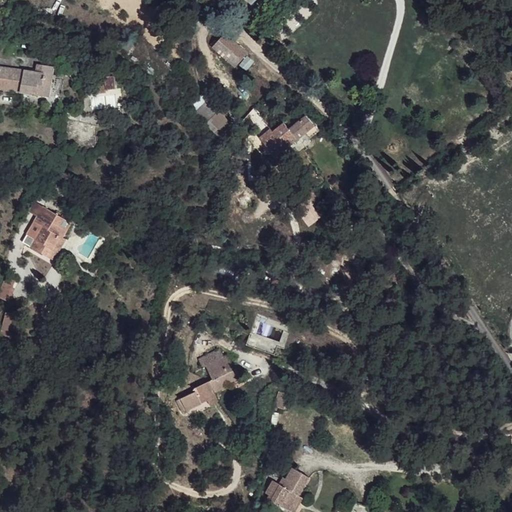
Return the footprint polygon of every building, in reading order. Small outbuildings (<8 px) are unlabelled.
[(248,53),(226,33),(214,46),(236,67),(248,53)] [(36,71),(0,64),(0,86),(48,95),(52,65),(38,63),(36,71)] [(91,92),(115,90),(114,76),(90,78),(91,92)] [(195,113),(222,137),(234,124),(206,100),(195,113)] [(314,122),(305,113),(287,127),(280,120),(269,130),(268,128),(260,135),(276,155),(305,132),(314,122)] [(318,129),(314,122),(305,132),(308,137),(318,129)] [(260,139),(255,142),(261,152),(266,149),(260,139)] [(69,221),(42,205),(34,221),(41,226),(31,246),(41,253),(46,245),(51,247),(59,235),(62,237),(69,221)] [(62,237),(59,235),(51,247),(46,245),(41,253),(53,259),(64,238),(62,237)] [(6,278),(0,291),(0,298),(8,302),(17,282),(6,278)] [(7,313),(2,338),(14,344),(16,334),(11,333),(14,315),(7,313)] [(223,346),(200,356),(202,366),(207,364),(213,377),(195,386),(201,399),(217,393),(217,389),(244,376),(240,366),(236,366),(230,352),(227,353),(223,346)] [(305,472),(288,465),(279,485),(269,481),(263,492),(268,496),(268,500),(288,509),(296,494),(305,472)] [(301,496),(296,494),(288,509),(295,511),(301,496)]
